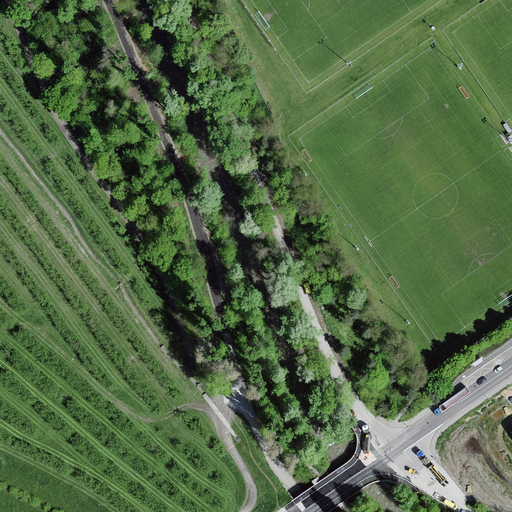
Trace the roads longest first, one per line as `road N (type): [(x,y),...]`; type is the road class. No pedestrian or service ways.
road 1 (track): [(178,0),(345,392),(388,451)]
road 2 (track): [(8,0),(71,134),(138,229),(193,352),(222,399),(238,405)]
road 3 (track): [(104,0),(187,201),(238,405)]
road 4 (tertiary): [(511,366),(398,444)]
road 5 (unclassified): [(238,405),(312,511)]
road 6 (track): [(242,511),(250,505),(246,482),(223,415),(238,405)]
